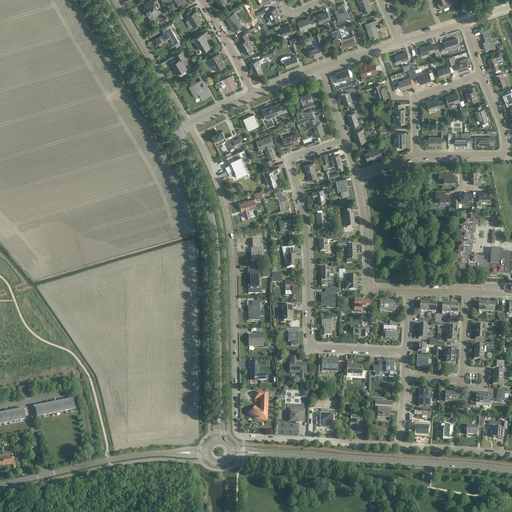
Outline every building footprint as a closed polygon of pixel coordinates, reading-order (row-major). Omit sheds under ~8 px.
[(146,8),(144,9),(148,16),(152,14),(154,18),(161,15),(157,7),(159,6),(157,2),(156,0),(149,0),(148,1),(150,5),(146,8)] [(357,0),(363,13),(371,9),(366,0),(357,0)] [(436,0),(440,10),(449,6),(446,0),(436,0)] [(347,13),(343,3),(337,6),(338,8),(334,10),(339,22),(349,17),(350,21),(354,19),(351,12),(347,13)] [(268,14),(266,15),(268,20),(270,19),(272,22),(279,19),(276,14),(278,13),(276,8),(267,12),(268,14)] [(192,13),(190,10),(184,14),(187,20),(189,19),(193,26),(201,21),(195,11),(192,13)] [(330,20),(327,12),(322,14),(322,13),(316,16),(319,23),(326,20),(326,22),(330,20)] [(237,21),(232,14),(225,18),(229,26),(230,26),(233,31),(241,26),(238,20),(237,21)] [(309,20),(308,18),(301,21),(301,20),(296,22),(300,30),(311,26),(312,27),(315,26),(312,19),(309,20)] [(370,39),(376,37),(378,36),(375,25),(377,24),(376,20),(365,24),(370,39)] [(178,42),(172,31),(175,29),(172,23),(165,27),(167,30),(164,32),(165,33),(155,39),(158,43),(170,37),(171,38),(170,39),(173,44),(173,43),(174,44),(178,42)] [(290,28),(289,25),(280,29),(283,35),(291,32),(292,34),(296,32),(294,26),(290,28)] [(485,49),(493,47),(489,33),(492,32),(490,27),(481,30),(485,42),(482,43),(485,49)] [(340,29),(331,32),(333,39),(333,40),(332,40),(332,41),(332,42),(332,43),(333,43),(333,44),(333,45),(334,45),(334,46),(335,46),(336,46),(337,46),(338,46),(339,46),(339,45),(340,49),(356,44),(355,42),(353,36),(343,40),(340,29)] [(202,51),(210,46),(204,36),(209,34),(207,31),(194,38),(202,51)] [(253,52),(247,40),(248,39),(245,34),(240,37),(243,41),(239,43),(241,46),(242,46),(243,49),(243,50),(244,52),(245,54),(248,52),(250,54),(253,52)] [(442,52),(446,51),(446,49),(459,45),(457,38),(443,42),(444,44),(440,46),(442,52)] [(433,46),(432,44),(419,48),(421,55),(434,51),(434,52),(439,51),(437,45),(433,46)] [(310,58),(322,55),(318,45),(309,48),(310,53),(309,54),(310,58)] [(176,74),(186,68),(181,59),(184,58),(181,52),(175,55),(178,60),(171,65),(176,74)] [(225,65),(220,57),(221,56),(219,52),(207,60),(209,64),(211,62),(214,67),(213,68),(214,71),(216,70),(225,65)] [(396,63),(409,59),(406,52),(394,56),(396,63)] [(499,67),(496,61),(501,59),(500,54),(488,59),(491,70),(494,69),(495,72),(502,70),(501,66),(499,67)] [(281,58),(280,59),(280,61),(281,62),(282,63),(283,63),(284,62),(286,67),(298,63),(295,56),(290,57),(290,55),(287,56),(286,56),(282,58),(281,58)] [(457,71),(468,68),(466,63),(470,62),(468,56),(459,59),(460,62),(455,64),(457,71)] [(255,75),(262,72),(256,60),(250,64),(255,75)] [(376,70),(373,62),(365,65),(364,64),(358,66),(361,76),(370,73),(371,75),(376,73),(377,73),(376,70)] [(439,77),(450,74),(447,66),(437,70),(439,77)] [(412,68),(411,69),(414,77),(417,76),(419,83),(431,80),(431,79),(428,72),(428,71),(422,73),(421,71),(416,72),(416,73),(414,68),(412,68)] [(347,69),(335,73),(337,78),(335,78),(337,83),(342,82),(342,80),(346,79),(346,80),(349,80),(350,84),(340,87),(341,91),(356,86),(353,77),(350,77),(347,69)] [(409,75),(409,77),(398,81),(401,89),(412,86),(410,78),(414,77),(411,69),(408,70),(409,75)] [(502,70),(495,72),(496,75),(495,76),(499,86),(509,83),(506,75),(503,76),(502,73),(503,73),(502,70)] [(231,75),(216,82),(219,88),(222,86),(222,88),(224,91),(225,93),(236,87),(231,75)] [(202,88),(198,82),(189,87),(195,97),(199,95),(202,100),(210,95),(205,86),(202,88)] [(379,84),(372,86),(375,97),(378,96),(379,99),(387,96),(384,86),(380,88),(379,84)] [(354,106),(353,103),(349,92),(357,89),(356,86),(350,88),(344,90),(345,93),(340,94),(344,106),(347,105),(348,108),(354,106)] [(468,102),(477,99),(475,93),(477,92),(475,86),(468,88),(469,92),(465,93),(468,102)] [(312,101),(312,100),(310,92),(299,96),(302,103),(303,103),(305,108),(314,105),(313,101),(312,101)] [(448,105),(459,101),(456,92),(445,96),(448,105)] [(507,106),(511,104),(511,96),(510,92),(502,95),(507,106)] [(438,102),(437,99),(426,103),(429,110),(439,107),(440,108),(443,107),(441,101),(438,102)] [(401,109),(401,103),(393,103),(394,109),(396,109),(396,123),(405,123),(404,108),(401,109)] [(267,109),(262,111),(265,118),(270,117),(282,112),(282,113),(286,111),(283,104),(279,106),(279,104),(267,109)] [(474,111),(473,112),(473,113),(474,112),(476,119),(475,120),(476,120),(479,119),(481,127),(489,124),(488,124),(483,108),(481,109),(480,106),(473,108),(474,111)] [(357,120),(355,112),(347,115),(351,126),(362,123),(361,118),(357,120)] [(258,126),(253,114),(243,119),(245,123),(248,130),(258,126)] [(302,117),(297,119),(298,124),(303,122),(307,120),(307,119),(314,117),(313,114),(302,117)] [(316,124),(314,118),(308,120),(311,127),(310,127),(313,136),(316,135),(316,136),(324,133),(320,123),(316,124)] [(356,143),(365,141),(361,129),(352,132),(356,143)] [(217,134),(212,136),(213,139),(214,139),(216,143),(215,143),(225,138),(222,131),(219,133),(217,134)] [(284,146),(298,142),(297,139),(301,138),(298,131),(295,132),(295,134),(282,138),(284,146)] [(396,151),(403,148),(403,146),(405,146),(405,132),(397,132),(397,146),(396,146),(396,151)] [(274,157),(269,145),(273,143),(269,135),(256,141),(259,149),(264,147),(269,159),(263,162),(265,167),(272,164),(270,159),(274,157)] [(453,145),(466,145),(466,142),(470,142),(470,136),(466,136),(466,137),(453,137),(453,145)] [(478,144),(489,144),(489,142),(493,142),(493,136),(489,136),(489,137),(478,137),(478,144)] [(236,146),(242,144),(239,138),(233,141),(236,146)] [(375,158),(382,156),(379,147),(364,153),(367,159),(375,157),(375,158)] [(242,171),(246,169),(238,152),(232,155),(234,159),(231,161),(232,164),(225,167),(227,172),(233,169),(237,178),(244,174),(242,171)] [(343,169),(338,154),(331,156),(334,167),(337,166),(339,170),(343,169)] [(317,176),(313,163),(304,165),(308,179),(312,178),(313,181),(319,180),(318,176),(317,176)] [(269,185),(279,183),(275,172),(280,170),(279,167),(265,171),(269,185)] [(329,175),(327,170),(324,171),(327,179),(334,177),(333,174),(329,175)] [(448,175),(448,171),(439,171),(439,178),(443,178),(443,184),(454,184),(454,179),(455,179),(455,175),(448,175)] [(477,179),(477,171),(468,171),(468,182),(473,182),(473,185),(481,185),(481,179),(477,179)] [(349,196),(345,178),(335,180),(337,190),(340,190),(342,197),(349,196)] [(325,202),(322,189),(317,190),(312,191),(313,196),(316,196),(317,203),(318,203),(319,206),(322,205),(322,202),(325,202)] [(283,195),(282,191),(274,193),(275,198),(278,197),(281,211),(290,209),(288,201),(287,202),(286,195),(283,195)] [(443,195),(443,191),(435,191),(436,199),(439,199),(439,203),(448,203),(448,198),(449,198),(449,195),(443,195)] [(489,200),(489,192),(478,192),(478,200),(489,200)] [(453,207),(458,207),(458,201),(472,201),(471,194),(459,194),(459,198),(453,198),(453,207)] [(251,216),(248,208),(256,206),(254,199),(239,203),(241,210),(243,210),(245,218),(251,216)] [(350,214),(349,210),(343,211),(344,215),(345,215),(347,227),(354,226),(352,214),(350,214)] [(327,234),(326,230),(324,215),(316,216),(318,231),(321,230),(322,234),(327,234)] [(469,249),(471,249),(472,249),(472,240),(473,240),(473,237),(473,233),(475,233),(475,226),(475,223),(477,223),(478,215),(470,215),(470,219),(462,219),(462,226),(458,225),(458,232),(461,233),(461,242),(458,241),(458,252),(455,251),(455,258),(457,259),(457,265),(459,266),(459,272),(466,272),(472,272),(472,275),(479,275),(479,273),(489,273),(489,276),(496,276),(496,274),(508,275),(510,252),(502,252),(502,249),(491,249),(490,258),(487,258),(487,261),(484,261),(484,257),(471,256),(471,252),(469,252),(469,249)] [(295,240),(292,221),(279,222),(280,233),(288,232),(290,241),(295,240)] [(262,232),(250,233),(250,241),(252,240),(252,251),(250,252),(251,252),(252,258),(260,258),(260,254),(261,254),(260,240),(262,240),(262,232)] [(320,252),(327,251),(327,240),(319,241),(320,252)] [(346,263),(351,263),(351,259),(356,259),(356,245),(347,245),(348,260),(346,260),(346,263)] [(290,247),(282,248),(282,251),(288,251),(289,256),(286,256),(286,268),(294,268),(293,256),(296,256),(295,250),(290,250),(290,247)] [(321,281),(329,281),(329,275),(333,275),(333,268),(338,268),(338,264),(331,264),(331,268),(320,268),(321,281)] [(260,272),(247,272),(247,273),(251,273),(251,275),(250,275),(250,283),(248,284),(248,287),(248,289),(250,289),(250,294),(248,294),(260,294),(260,289),(266,289),(266,277),(260,277),(260,272)] [(355,286),(356,276),(348,276),(348,282),(345,282),(345,290),(356,290),(356,286),(355,286)] [(294,286),(294,281),(285,281),(285,291),(285,295),(292,295),(292,296),(297,296),(296,286),(294,286)] [(333,309),(333,305),(333,302),(333,294),(339,294),(339,289),(332,289),(332,294),(321,294),(321,302),(321,306),(326,305),(326,309),(333,309)] [(369,309),(369,302),(369,301),(361,301),(361,300),(354,299),(354,310),(361,310),(361,308),(369,309)] [(394,305),(394,302),(390,301),(390,302),(390,303),(384,302),(380,302),(380,309),(392,310),(392,311),(397,311),(398,306),(394,305)] [(427,312),(428,303),(420,302),(419,312),(427,312)] [(475,302),(475,307),(478,307),(478,312),(486,312),(486,303),(475,302)] [(260,303),(248,303),(248,312),(250,312),(250,320),(260,320),(260,317),(263,317),(263,312),(260,312),(260,303)] [(428,303),(427,312),(435,312),(436,303),(428,303)] [(486,303),(486,312),(494,313),(495,304),(486,303)] [(449,313),(450,304),(442,304),(441,313),(449,313)] [(450,304),(449,313),(457,314),(458,305),(450,304)] [(283,321),(292,321),(292,310),(297,310),(297,306),(283,306),(283,321)] [(333,327),(333,320),(321,321),(322,327),(323,327),(324,336),(332,335),(331,327),(333,327)] [(397,327),(397,321),(390,320),(389,327),(384,327),(384,331),(386,331),(385,338),(396,339),(396,331),(396,327),(397,327)] [(365,327),(353,326),(350,326),(350,331),(353,331),(353,336),(360,336),(360,337),(365,337),(365,333),(368,333),(369,327),(365,327)] [(249,347),(263,347),(263,332),(256,333),(256,335),(249,336),(249,347)] [(298,346),(297,332),(287,332),(288,342),(290,342),(291,346),(298,346)] [(425,354),(425,352),(426,345),(417,345),(417,352),(421,352),(421,354),(425,354)] [(483,360),(484,353),(474,352),(474,359),(478,360),(478,361),(482,361),(482,360),(483,360)] [(297,363),(298,357),(291,357),(290,362),(289,373),(299,373),(299,380),(305,380),(305,373),(306,374),(306,363),(297,363)] [(428,368),(428,361),(428,358),(417,357),(416,367),(428,368)] [(337,372),(338,360),(322,359),(322,364),(318,364),(318,370),(321,370),(321,372),(337,372)] [(362,376),(362,366),(351,366),(351,361),(347,361),(347,375),(362,376)] [(258,375),(257,362),(249,362),(249,368),(251,368),(251,381),(266,381),(265,375),(258,375)] [(393,372),(394,364),(389,363),(387,362),(387,364),(383,364),(383,363),(379,363),(378,366),(373,366),(373,372),(375,372),(375,376),(379,376),(379,373),(388,374),(388,377),(393,377),(393,375),(394,375),(394,372),(393,372)] [(419,398),(430,399),(430,391),(419,390),(419,398)] [(452,393),(452,403),(455,403),(455,405),(459,405),(459,403),(464,403),(464,401),(460,401),(460,397),(461,397),(460,392),(457,393),(452,393)] [(266,420),(268,393),(255,393),(255,399),(261,399),(260,407),(259,410),(255,407),(252,410),(251,410),(249,410),(248,410),(248,411),(247,412),(248,413),(248,414),(249,414),(250,416),(252,417),(254,418),(255,419),(258,420),(262,420),(266,420)] [(452,403),(452,393),(445,393),(445,400),(442,400),(442,404),(445,404),(445,402),(452,403)] [(482,404),(483,395),(476,394),(476,401),(473,401),(473,402),(470,402),(470,406),(475,406),(475,404),(482,404)] [(376,398),(373,398),(373,402),(375,402),(374,408),(376,408),(377,408),(377,417),(389,418),(390,409),(392,409),(392,403),(382,402),(382,398),(376,398)] [(429,407),(430,399),(419,398),(418,406),(429,407)] [(37,418),(76,410),(74,399),(35,406),(37,418)] [(0,424),(26,420),(23,409),(0,413),(0,424)] [(304,420),(304,410),(289,409),(289,413),(291,413),(291,418),(289,417),(289,421),(290,422),(292,422),(293,423),(294,423),(294,422),(295,422),(295,423),(299,424),(299,422),(300,419),(304,420)] [(329,414),(331,412),(328,409),(325,412),(327,414),(327,415),(320,415),(320,418),(321,418),(321,426),(327,426),(329,426),(328,427),(332,428),(333,415),(329,415),(329,414)] [(361,429),(361,417),(351,417),(350,424),(357,425),(357,429),(361,429)] [(489,422),(489,428),(494,429),(493,438),(502,438),(502,430),(507,430),(507,423),(502,423),(489,422)] [(424,436),(424,424),(413,423),(413,427),(417,427),(416,435),(424,436)] [(449,440),(449,425),(437,424),(437,432),(443,432),(443,439),(449,440)] [(477,435),(477,428),(467,427),(466,435),(477,435)] [(3,459),(3,457),(0,457),(0,466),(15,465),(14,457),(3,459)]
